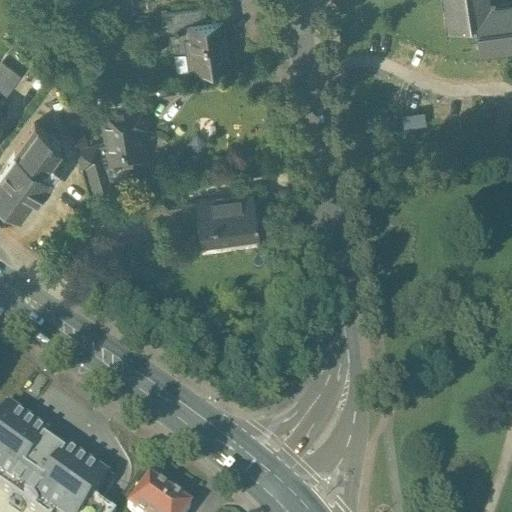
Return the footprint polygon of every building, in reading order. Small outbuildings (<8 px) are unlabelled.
[(511,0),(442,0),(445,18),(475,14),(479,43),(511,38),(511,0)] [(206,23),(203,8),(160,14),(163,36),(189,33),(188,25),(206,23)] [(206,23),(188,25),(189,33),(189,38),(183,38),(188,70),(227,65),(221,20),(206,23)] [(20,75),(1,62),(0,63),(0,90),(6,95),(20,75)] [(86,98),(64,101),(66,113),(88,109),(86,98)] [(137,106),(101,112),(107,147),(109,164),(112,164),(112,167),(107,167),(109,181),(129,178),(129,177),(130,177),(127,162),(145,159),(140,129),(146,128),(143,107),(137,109),(137,106)] [(34,123),(0,169),(0,195),(19,209),(30,195),(35,198),(58,166),(47,158),(38,169),(27,161),(48,133),(34,123)] [(83,134),(72,137),(76,150),(86,147),(83,134)] [(100,144),(76,150),(82,173),(84,172),(90,194),(111,191),(109,181),(107,167),(112,167),(112,164),(109,164),(107,147),(100,144)] [(166,185),(140,189),(143,211),(152,210),(169,207),(169,206),(166,185)] [(252,192),(195,200),(196,202),(169,206),(169,207),(152,210),(156,236),(200,229),(201,240),(258,231),(252,192)] [(109,481),(7,409),(0,418),(0,493),(26,511),(104,511),(93,504),(109,481)] [(126,511),(157,511),(168,496),(148,481),(126,511)] [(168,496),(157,511),(188,511),(189,511),(168,496)]
